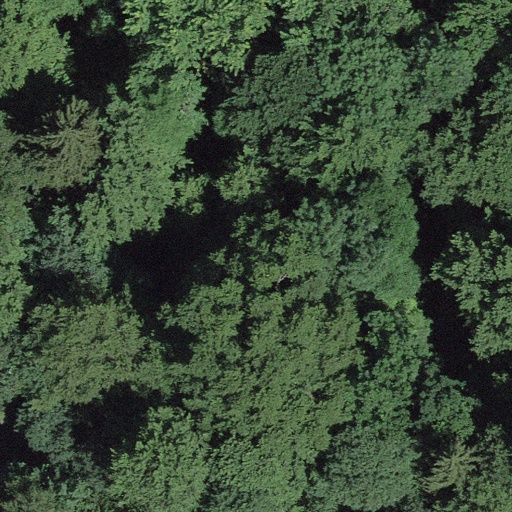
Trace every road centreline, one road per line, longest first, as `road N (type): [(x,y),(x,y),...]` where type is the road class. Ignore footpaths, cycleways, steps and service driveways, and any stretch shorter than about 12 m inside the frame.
road 1 (track): [(511,83),(405,452),(397,511)]
road 2 (track): [(0,410),(44,445),(89,511)]
